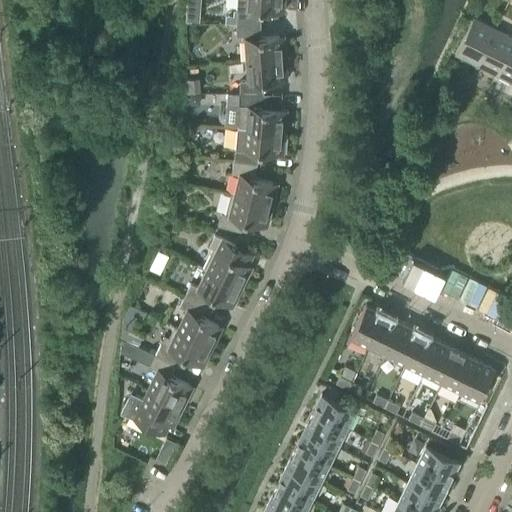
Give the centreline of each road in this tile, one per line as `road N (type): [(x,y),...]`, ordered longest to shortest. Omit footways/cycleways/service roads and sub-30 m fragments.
road 1 (residential): [(164,511),(295,238)]
road 2 (residential): [(511,346),(295,238)]
road 3 (residential): [(295,238),(311,147),(314,0)]
